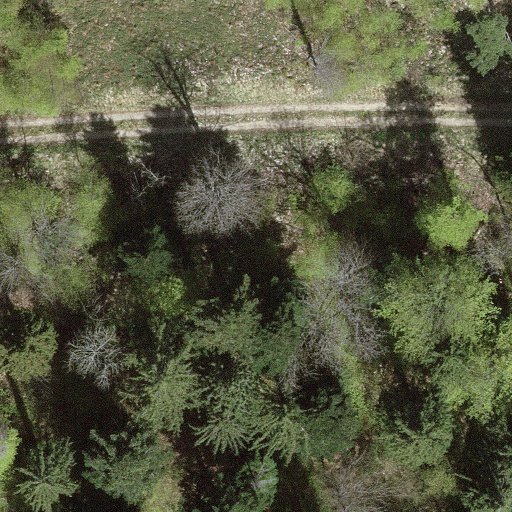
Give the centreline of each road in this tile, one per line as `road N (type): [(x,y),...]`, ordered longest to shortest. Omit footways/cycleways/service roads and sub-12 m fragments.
road 1 (track): [(511,389),(0,288)]
road 2 (track): [(0,125),(511,122)]
